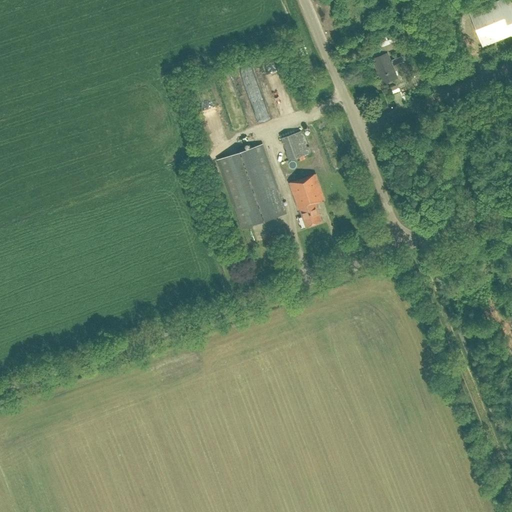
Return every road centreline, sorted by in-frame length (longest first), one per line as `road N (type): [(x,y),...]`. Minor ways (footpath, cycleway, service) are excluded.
road 1 (tertiary): [(0,390),(404,246)]
road 2 (track): [(404,246),(510,511)]
road 3 (unknown): [(311,279),(263,132),(346,98)]
road 4 (unclassified): [(360,133),(306,0)]
road 5 (unclassified): [(404,246),(360,133)]
